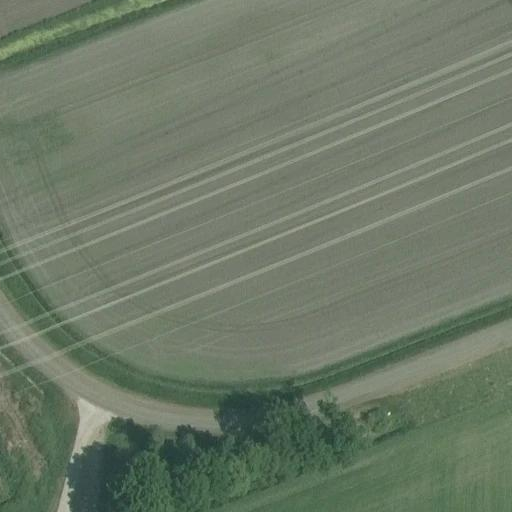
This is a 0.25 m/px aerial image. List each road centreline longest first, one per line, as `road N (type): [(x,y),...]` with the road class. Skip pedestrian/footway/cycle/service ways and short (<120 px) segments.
road 1 (unclassified): [(511,331),(360,391),(279,415),(217,422),(136,414),(92,396),(50,367),(0,314)]
road 2 (track): [(92,396),(61,511)]
